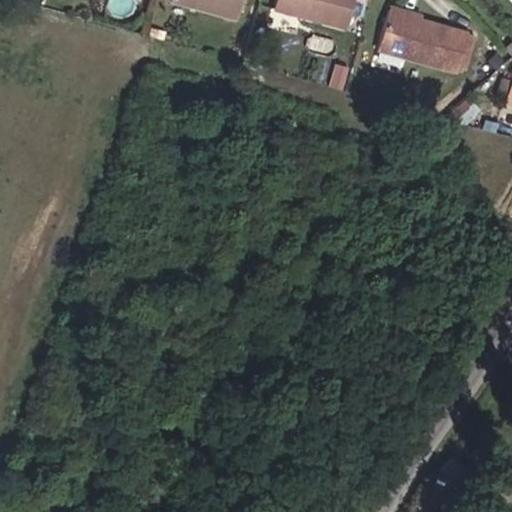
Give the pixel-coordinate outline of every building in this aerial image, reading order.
[(234,18),(239,0),(169,0),(169,1),(234,18)] [(345,27),(351,0),(274,0),(273,8),(345,27)] [(454,70),(465,32),(386,11),(375,48),(454,70)] [(511,69),(501,103),(511,106),(511,69)] [(471,479),(448,460),(439,471),(462,490),(471,479)]
